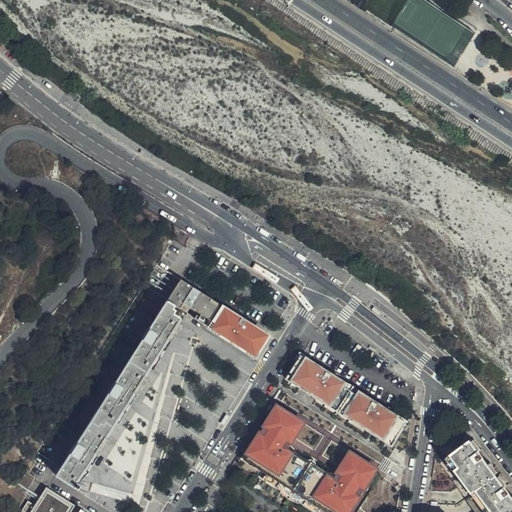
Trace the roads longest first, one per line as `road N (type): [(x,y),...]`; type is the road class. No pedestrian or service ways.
road 1 (secondary): [(0,70),(320,289)]
road 2 (secondary): [(320,289),(180,511)]
road 3 (primary): [(291,0),(511,142)]
road 4 (primary): [(511,121),(324,0)]
road 5 (secondary): [(472,408),(442,370),(354,304),(320,289)]
road 6 (secondary): [(320,289),(435,386)]
road 7 (residential): [(435,386),(414,511)]
